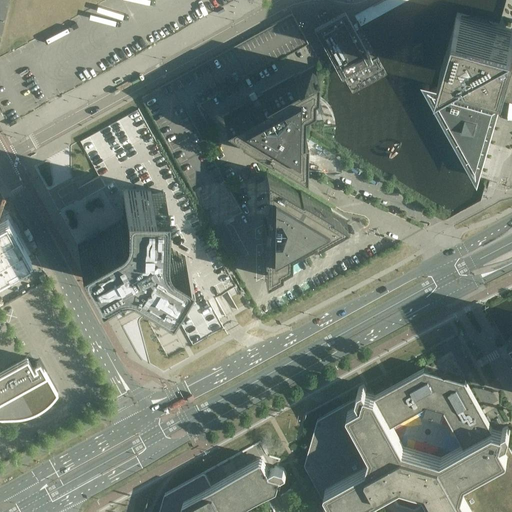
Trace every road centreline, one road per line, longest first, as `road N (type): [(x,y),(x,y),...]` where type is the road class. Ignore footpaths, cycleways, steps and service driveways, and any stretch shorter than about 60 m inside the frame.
road 1 (tertiary): [(511,218),(143,416)]
road 2 (tertiary): [(164,454),(511,267)]
road 3 (unclassified): [(1,160),(270,12)]
road 4 (unclassified): [(143,416),(1,160)]
road 5 (unknown): [(382,222),(270,293)]
road 6 (tertiary): [(143,416),(34,475)]
